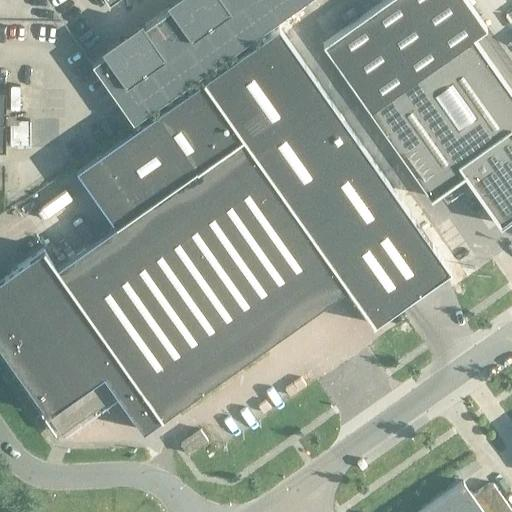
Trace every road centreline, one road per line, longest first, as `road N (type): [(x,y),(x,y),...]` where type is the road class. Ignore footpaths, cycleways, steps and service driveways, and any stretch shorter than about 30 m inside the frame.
road 1 (unclassified): [(0,434),(34,472),(148,480),(189,511)]
road 2 (unclassified): [(291,494),(442,384)]
road 3 (unclassified): [(442,384),(511,482)]
